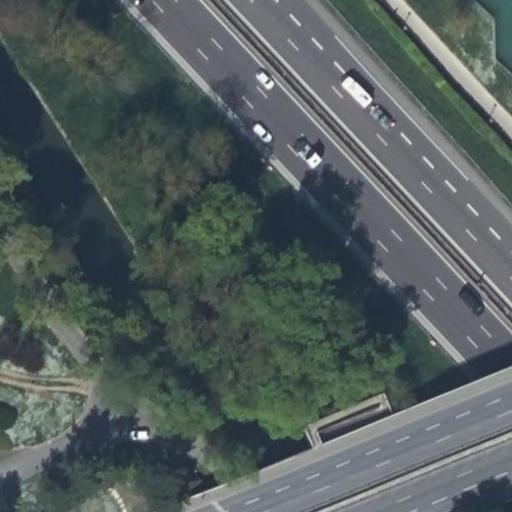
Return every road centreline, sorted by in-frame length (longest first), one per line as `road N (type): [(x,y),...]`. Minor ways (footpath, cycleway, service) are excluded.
road 1 (motorway): [(166,0),(511,369)]
road 2 (motorway): [(511,265),(261,0)]
